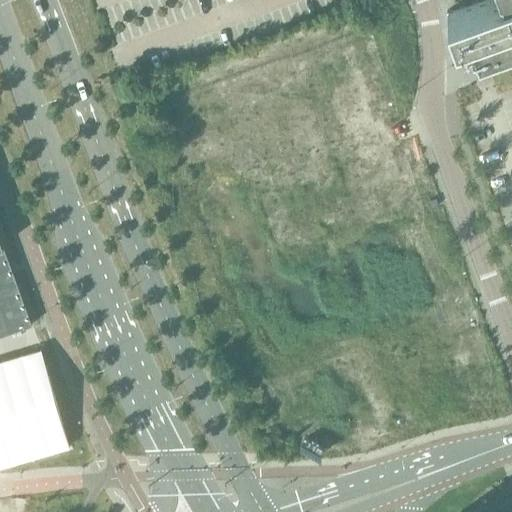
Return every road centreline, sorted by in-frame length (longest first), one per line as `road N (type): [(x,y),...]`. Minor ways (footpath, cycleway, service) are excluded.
road 1 (tertiary): [(260,511),(172,339),(41,0)]
road 2 (tertiary): [(0,10),(126,356),(202,511)]
road 3 (unclassified): [(437,123),(511,347)]
road 4 (unclassified): [(446,469),(268,511)]
road 5 (unclassified): [(437,123),(423,0)]
